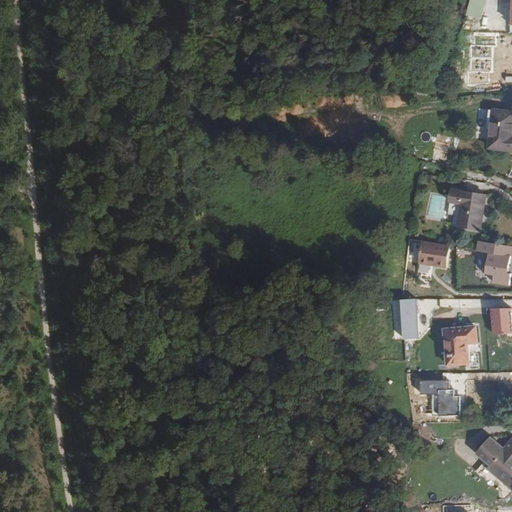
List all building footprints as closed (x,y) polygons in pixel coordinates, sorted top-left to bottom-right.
[(471,0),(467,15),(481,19),(486,0),(471,0)] [(511,39),(490,39),(489,70),(505,71),(506,46),(511,46),(511,39)] [(511,111),(495,109),(490,148),(511,151),(511,111)] [(435,155),(446,157),(450,138),(439,135),(435,155)] [(486,195),(453,190),(451,202),(462,204),(458,226),(481,230),(486,195)] [(450,244),(422,240),(418,263),(446,267),(450,244)] [(511,245),(479,241),(478,251),(487,252),(484,273),(496,274),(495,282),(511,285),(511,276),(511,273),(509,273),(511,256),(511,255),(511,245)] [(401,300),(404,339),(420,338),(417,299),(401,300)] [(446,329),(449,365),(470,363),(468,343),(478,343),(477,327),(446,329)] [(511,440),(505,449),(491,438),(478,454),(491,466),(488,468),(484,464),(477,472),(492,486),(499,478),(500,479),(503,476),(511,484),(511,440)] [(511,484),(503,476),(500,479),(511,489),(511,484)]
